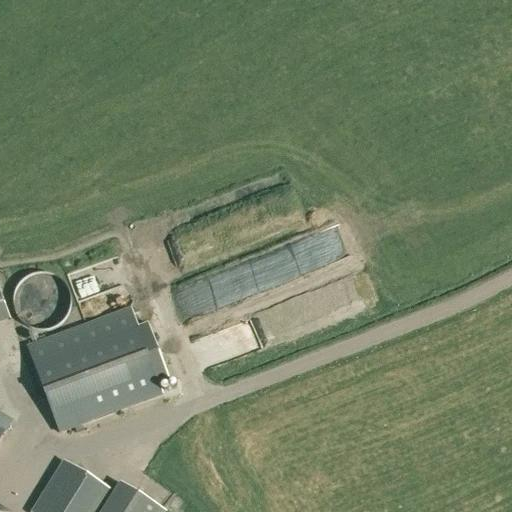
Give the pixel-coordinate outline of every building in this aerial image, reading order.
[(251,290),(325,267),(317,242),(234,267),(239,283),(248,280),(251,290)] [(15,312),(16,314),(17,316),(19,318),(20,320),(22,322),(23,324),(25,326),(27,327),(30,328),(32,329),(34,330),(37,331),(39,331),(44,332),(47,331),(49,331),(52,330),(54,329),(56,328),(58,327),(60,326),(62,324),(64,322),(66,320),(67,318),(68,316),(70,314),(70,312),(71,309),(72,307),(72,304),(72,302),(72,299),(71,297),(71,294),(70,292),(69,290),(68,287),(66,285),(65,283),(63,281),(61,280),(59,278),(57,277),(54,276),(52,275),(49,274),(47,274),(44,274),(42,274),(39,274),(37,274),(34,275),(32,276),(27,278),(25,280),(23,281),(21,283),(20,285),(18,287),(17,289),(16,292),(15,294),(14,296),(14,299),(14,302),(14,304),(14,307),(15,309),(15,312)] [(0,323),(10,320),(0,293),(0,323)] [(302,306),(207,339),(214,360),(309,326),(302,306)] [(28,348),(60,433),(163,395),(159,384),(170,380),(149,325),(138,329),(131,309),(28,348)] [(0,440),(13,420),(0,412),(0,440)] [(93,511),(111,484),(70,458),(35,511),(93,511)] [(165,511),(166,511),(132,490),(118,511),(165,511)]
